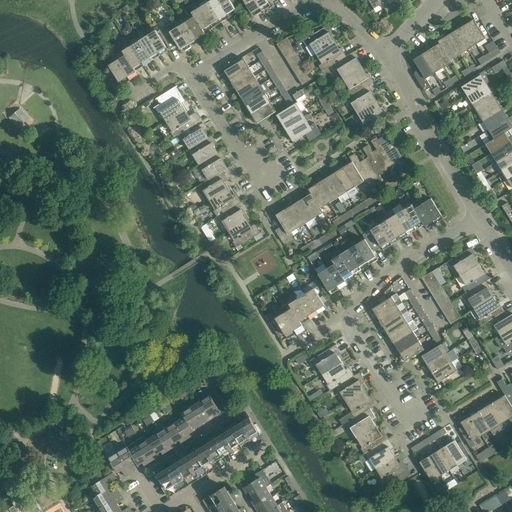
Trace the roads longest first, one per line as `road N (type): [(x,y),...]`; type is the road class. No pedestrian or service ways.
road 1 (residential): [(479,215),(393,65),(392,50)]
road 2 (residential): [(348,319),(388,271),(479,215)]
road 3 (residential): [(331,3),(283,19),(198,73)]
road 4 (residential): [(198,73),(270,203)]
road 5 (residential): [(414,431),(348,319)]
